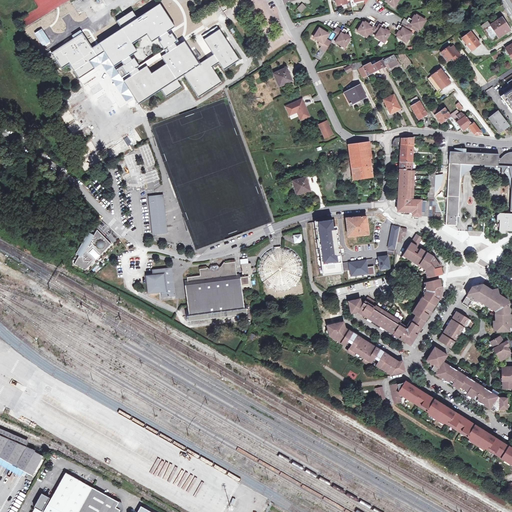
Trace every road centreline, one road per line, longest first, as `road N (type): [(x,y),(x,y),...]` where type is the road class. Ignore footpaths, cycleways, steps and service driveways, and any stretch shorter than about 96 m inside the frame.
road 1 (tertiary): [(383,208),(303,216),(203,257),(144,242)]
road 2 (tertiary): [(144,242),(0,130)]
road 3 (unclassified): [(388,138),(346,137),(296,39)]
road 4 (tertiary): [(511,286),(478,274),(454,249),(383,208)]
road 5 (unclassified): [(130,273),(130,286),(186,325),(239,319)]
road 6 (unclassified): [(388,138),(407,130),(511,142)]
